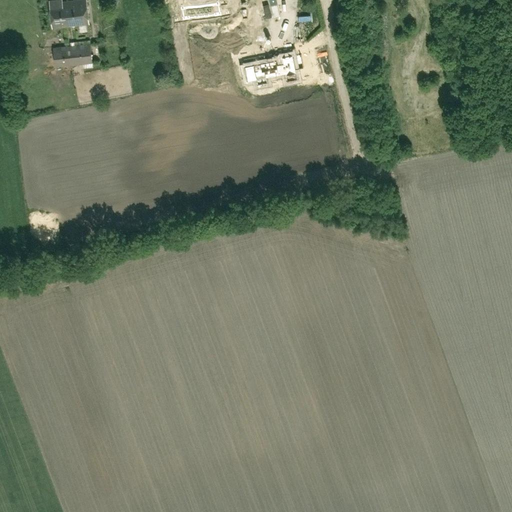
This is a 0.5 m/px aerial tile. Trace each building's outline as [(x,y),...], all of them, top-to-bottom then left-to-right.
[(86,0),(72,0),(60,1),(59,0),(51,0),(49,0),(52,27),(89,23),(86,0)] [(226,0),(173,0),(177,24),(229,15),(226,0)] [(293,34),(286,0),(265,0),(276,47),(298,43),(296,33),(293,34)] [(301,26),(303,32),(324,28),(323,22),(301,26)] [(93,66),(92,62),(90,43),(53,47),(55,66),(82,63),(83,67),(93,66)] [(280,65),(250,71),(253,86),(262,84),(263,90),(273,87),(272,82),(291,78),(293,86),(303,84),(301,76),(298,59),(287,62),(289,68),(284,69),(283,68),(281,68),(280,65)] [(212,106),(193,106),(193,118),(204,117),(204,136),(212,136),(212,106)] [(209,166),(215,183),(227,178),(221,161),(209,166)] [(47,234),(76,223),(74,216),(44,226),(47,234)]
